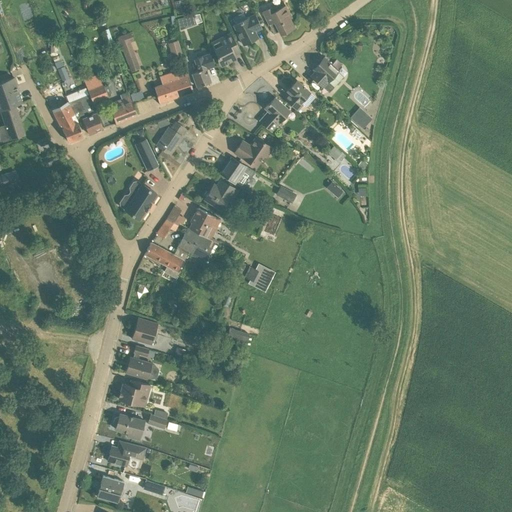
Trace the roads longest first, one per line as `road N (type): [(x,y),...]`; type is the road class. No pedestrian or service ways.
road 1 (track): [(435,0),(401,152),(411,331),(369,511)]
road 2 (residential): [(60,511),(129,257)]
road 3 (residential): [(129,257),(231,87)]
road 4 (residential): [(79,151),(231,87)]
road 5 (residential): [(231,87),(362,0)]
